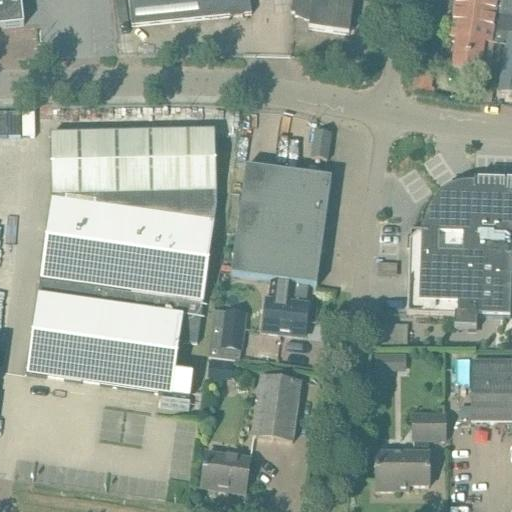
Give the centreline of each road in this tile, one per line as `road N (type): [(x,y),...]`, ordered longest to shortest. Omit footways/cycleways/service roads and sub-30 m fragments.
road 1 (unclassified): [(327,511),(383,111)]
road 2 (unclassified): [(0,89),(219,83),(383,111)]
road 3 (unclassified): [(383,111),(511,128)]
